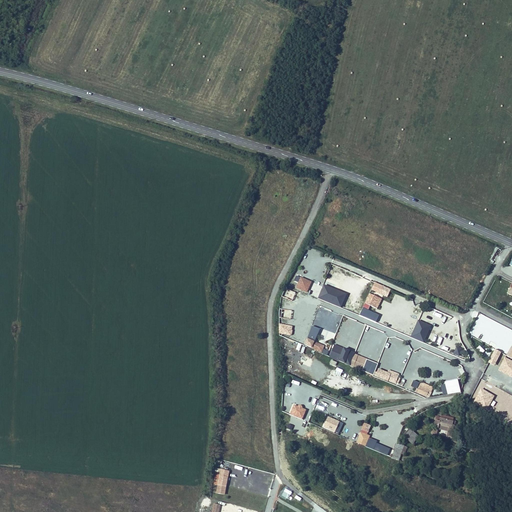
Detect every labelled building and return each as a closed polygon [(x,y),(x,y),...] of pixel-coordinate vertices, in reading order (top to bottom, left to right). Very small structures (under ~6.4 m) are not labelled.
[(301,261),(306,263),(309,253),(304,251),(301,261)] [(390,289),(374,282),(371,290),(386,296),(390,289)] [(318,297),(341,307),(346,294),(323,285),(318,297)] [(365,304),(377,309),(381,298),(369,294),(365,304)] [(313,323),(321,326),(326,313),(317,310),(313,323)] [(431,325),(418,320),(411,336),(424,341),(431,325)] [(314,341),(320,328),(312,325),(303,344),(320,352),(323,345),(314,341)] [(329,356),(339,360),(344,348),(334,344),(329,356)] [(453,354),(459,356),(462,348),(455,346),(453,354)] [(367,358),(355,354),(351,364),(363,368),(367,358)] [(484,375),(501,379),(504,369),(487,365),(484,375)] [(375,371),(374,375),(394,384),(395,381),(398,383),(401,377),(398,376),(399,373),(388,369),(387,372),(378,369),(377,372),(375,371)] [(359,384),(361,377),(355,375),(353,382),(359,384)] [(428,398),(433,387),(420,381),(415,392),(428,398)] [(488,406),(493,395),(489,393),(488,395),(479,391),(475,400),(488,406)] [(320,400),(318,408),(325,411),(328,403),(320,400)] [(302,406),(300,405),(299,405),(297,406),(294,404),(290,413),(302,419),(306,410),(303,408),(302,406)] [(327,416),(322,427),(334,432),(339,421),(327,416)] [(435,420),(432,431),(437,432),(437,429),(449,431),(448,435),(451,435),(455,420),(440,416),(439,420),(435,420)] [(418,435),(409,428),(402,435),(413,444),(418,435)] [(365,447),(370,435),(361,431),(356,443),(365,447)] [(405,444),(397,441),(391,457),(399,460),(405,444)] [(224,495),(229,471),(220,469),(218,475),(217,485),(215,493),(224,495)]
